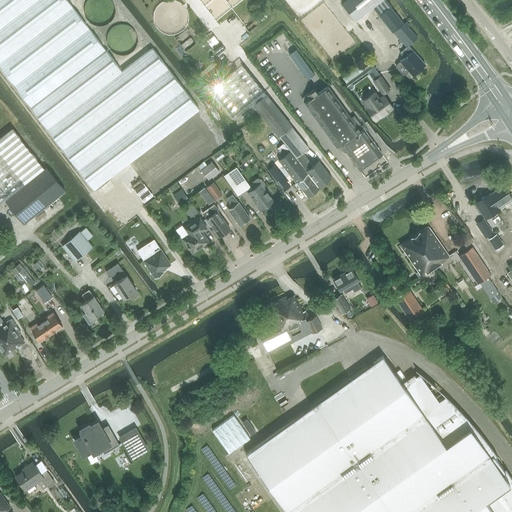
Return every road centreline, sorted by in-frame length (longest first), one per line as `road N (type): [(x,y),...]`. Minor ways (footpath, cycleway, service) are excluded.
road 1 (tertiary): [(16,407),(510,113)]
road 2 (primary): [(510,113),(425,0)]
